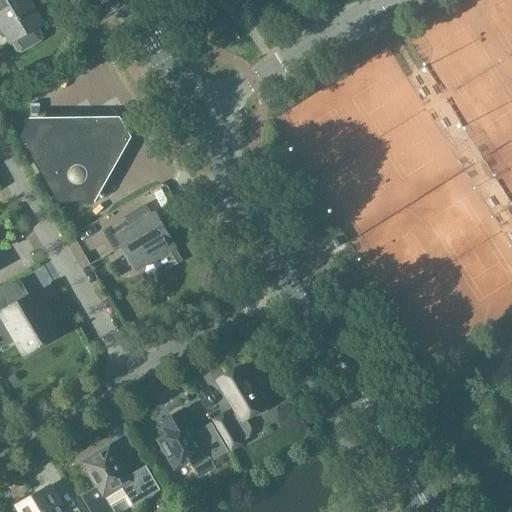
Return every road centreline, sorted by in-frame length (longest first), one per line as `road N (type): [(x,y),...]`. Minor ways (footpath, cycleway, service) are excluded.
road 1 (tertiary): [(429,511),(294,281)]
road 2 (residential): [(129,374),(0,152)]
road 3 (residential): [(260,299),(385,511)]
road 4 (residential): [(194,111),(378,0)]
road 5 (tertiary): [(294,281),(194,111)]
road 6 (residential): [(129,374),(260,299)]
road 7 (residential): [(0,451),(129,374)]
road 8 (tertiary): [(194,111),(128,0)]
